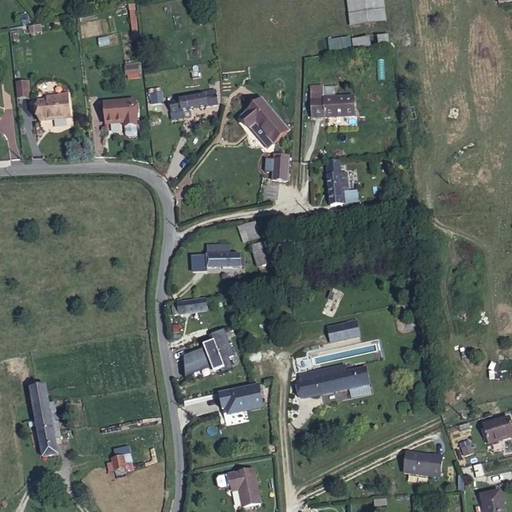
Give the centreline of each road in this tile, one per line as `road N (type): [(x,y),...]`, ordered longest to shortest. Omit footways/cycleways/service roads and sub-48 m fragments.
road 1 (residential): [(0,170),(99,166),(144,171),(157,181),(168,228),(159,316),(179,465),(174,511)]
road 2 (residential): [(289,511),(339,463),(460,404)]
road 3 (unknown): [(168,228),(312,206)]
road 4 (residential): [(289,511),(282,371)]
